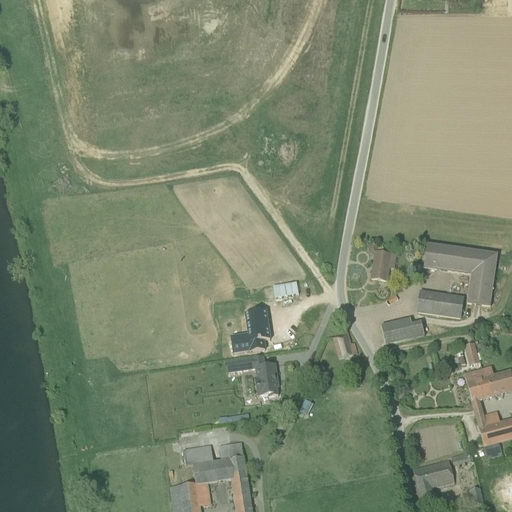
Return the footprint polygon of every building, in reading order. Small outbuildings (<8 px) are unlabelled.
[(490,309),(498,256),(427,246),(424,270),(471,277),(467,305),(490,309)] [(372,281),(387,284),(389,270),(394,271),(396,258),(375,255),(372,281)] [(297,284),(273,288),(275,301),(299,296),(297,284)] [(418,315),(460,321),(463,300),(421,294),(418,315)] [(249,336),(243,344),(231,345),(233,356),(249,353),(250,355),(265,352),(264,344),(270,343),(265,313),(245,316),(249,336)] [(411,321),(381,328),(386,348),(425,338),(421,325),(412,327),(411,321)] [(348,338),(348,336),(347,334),(347,333),(343,334),(344,335),(345,337),(333,340),(336,350),(336,352),(339,361),(353,357),(351,346),(348,338)] [(478,365),(474,346),(465,349),(470,367),(478,365)] [(460,369),(465,368),(463,356),(458,357),(459,360),(454,361),(456,367),(460,366),(460,369)] [(252,372),(250,361),(232,364),(233,375),(252,372)] [(257,382),(256,382),(255,383),(256,387),(257,387),(258,391),(257,392),(257,393),(257,396),(258,397),(259,397),(260,399),(269,398),(269,400),(278,398),(277,390),(278,390),(279,389),(278,383),(277,383),(276,383),(275,378),(277,377),(276,366),(265,368),(264,368),(255,369),(256,371),(257,380),(257,382)] [(482,373),(489,400),(511,393),(511,385),(509,374),(494,378),(492,370),(482,373)] [(482,373),(464,377),(474,411),(480,409),(479,403),(489,400),(482,373)] [(484,449),(499,445),(511,441),(511,422),(498,426),(495,416),(483,419),(480,409),(474,411),(484,449)] [(243,459),(241,445),(218,448),(220,463),(243,459)] [(487,460),(496,457),(502,455),(499,445),(484,449),(487,460)] [(252,511),(244,459),(243,459),(220,463),(213,464),(210,448),(183,452),(185,469),(193,468),(195,486),(170,490),(173,511),(252,511)] [(471,458),(470,454),(451,459),(453,468),(467,464),(468,466),(474,465),(472,458),(471,458)] [(460,511),(461,509),(453,508),(453,510),(446,509),(439,508),(435,496),(432,497),(431,491),(455,485),(449,462),(413,472),(419,494),(424,511),(426,511),(460,511)] [(480,491),(469,494),(473,510),(484,507),(480,491)]
